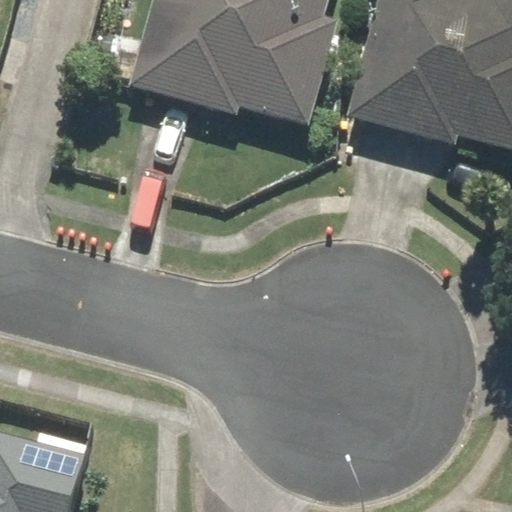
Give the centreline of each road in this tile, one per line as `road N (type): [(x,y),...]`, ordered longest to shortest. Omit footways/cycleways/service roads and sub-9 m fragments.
road 1 (residential): [(0,282),(266,356)]
road 2 (residential): [(266,356),(254,511)]
